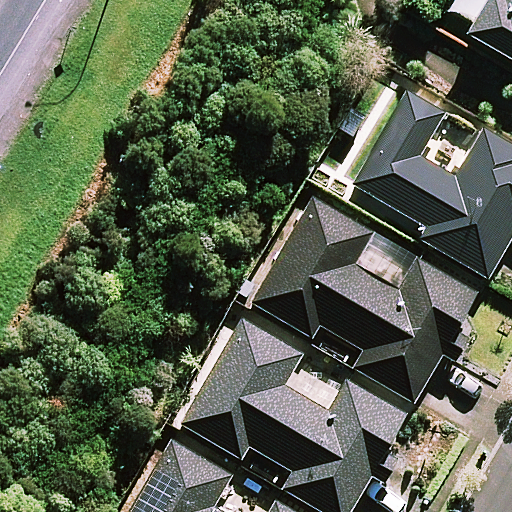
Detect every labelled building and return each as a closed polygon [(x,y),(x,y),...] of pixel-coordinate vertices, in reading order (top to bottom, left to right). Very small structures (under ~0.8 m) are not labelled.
[(511,0),(481,0),(471,17),(511,40),(511,0)] [(419,150),(441,113),(407,92),(352,182),(421,225),(416,233),(485,276),(511,232),(511,147),(483,129),(455,172),(419,150)] [(354,259),(371,231),(308,196),(250,301),(312,335),(317,326),(357,348),(350,361),(414,396),(440,350),(453,358),(471,326),(460,319),(476,291),(410,254),(394,282),(354,259)] [(397,455),(385,449),(407,410),(345,376),(330,404),(284,379),(301,348),(242,315),(183,423),(242,455),(249,443),(294,468),(284,487),(328,511),(350,511),(370,477),(381,483),(397,455)] [(300,511),(278,498),(269,511),(227,511),(212,503),(230,471),(171,437),(127,511),(300,511)]
